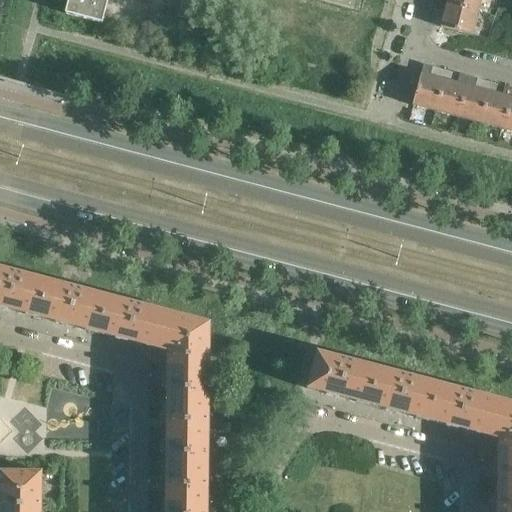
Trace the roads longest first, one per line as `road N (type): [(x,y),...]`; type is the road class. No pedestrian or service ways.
road 1 (secondary): [(511,250),(0,111)]
road 2 (secondary): [(0,195),(511,330)]
road 3 (residential): [(270,511),(271,474),(297,431),(335,419),(456,453),(469,472),(468,511)]
road 4 (residential): [(0,329),(128,375),(137,389),(135,511)]
